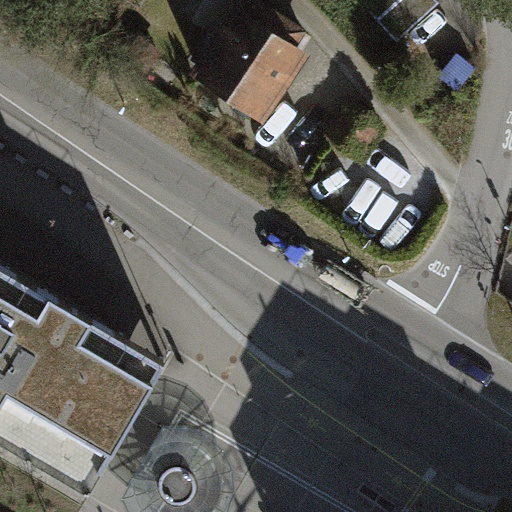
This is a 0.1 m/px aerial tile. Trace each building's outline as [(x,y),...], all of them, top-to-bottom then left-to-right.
[(318,40),(254,0),(252,0),(207,72),(272,113),(318,40)] [(358,0),(396,40),(439,0),(438,0),(358,0)] [(380,124),(350,104),(331,133),(360,153),(380,124)] [(0,447),(87,497),(166,360),(0,264),(0,447)] [(187,422),(162,424),(120,495),(127,511),(230,511),(237,491),(237,467),(226,443),(209,430),(187,422)]
